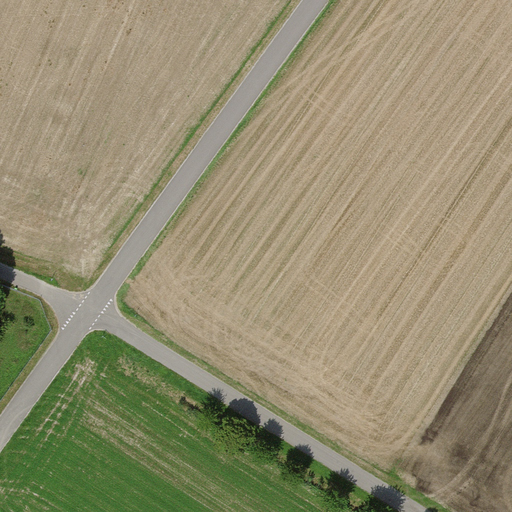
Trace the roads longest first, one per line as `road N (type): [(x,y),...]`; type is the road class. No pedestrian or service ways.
road 1 (unclassified): [(318,0),(90,313)]
road 2 (unclassified): [(415,511),(90,313)]
road 3 (unclassified): [(90,313),(0,438)]
